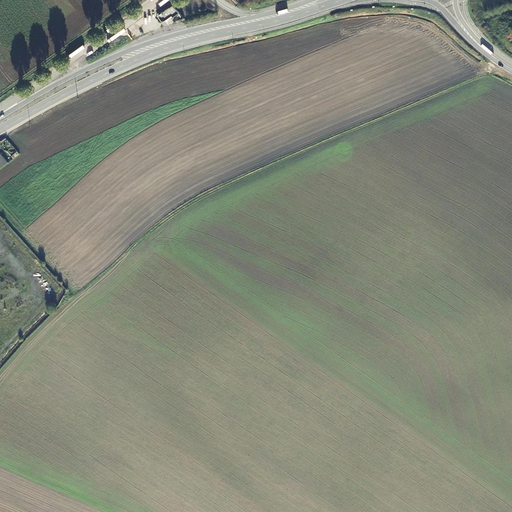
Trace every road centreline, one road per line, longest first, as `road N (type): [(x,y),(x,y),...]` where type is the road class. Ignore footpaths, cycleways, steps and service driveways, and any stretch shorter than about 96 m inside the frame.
road 1 (primary): [(0,129),(151,53),(339,0)]
road 2 (primary): [(255,16),(135,47),(0,116)]
